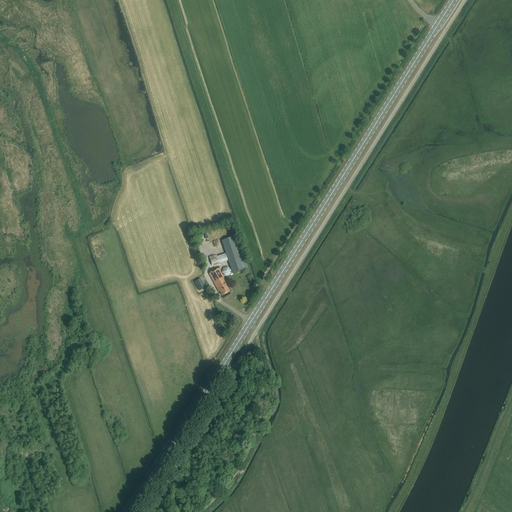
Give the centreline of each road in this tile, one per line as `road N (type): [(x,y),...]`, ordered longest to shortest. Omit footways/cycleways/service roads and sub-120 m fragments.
road 1 (primary): [(129,511),(453,0)]
road 2 (track): [(198,511),(239,462),(262,413),(266,378),(250,321)]
